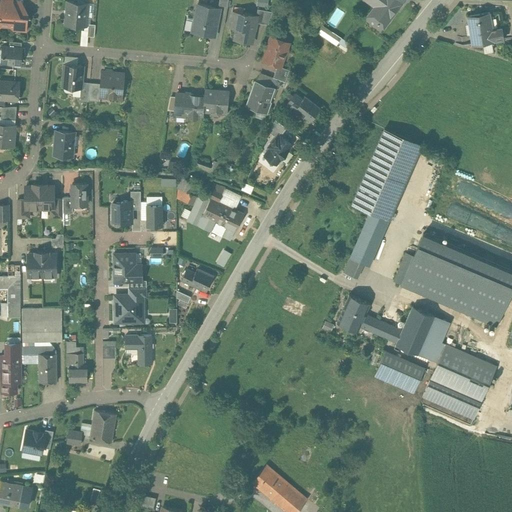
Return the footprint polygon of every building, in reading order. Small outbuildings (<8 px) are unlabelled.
[(366,0),(380,10),(387,0),(366,0)] [(387,0),(380,10),(373,19),(378,23),(377,24),(379,25),(379,24),(382,26),(387,20),(388,21),(393,15),(392,15),(398,7),(398,8),(401,4),(401,3),(403,0),(387,0)] [(88,3),(68,1),(65,24),(86,26),(88,3)] [(24,6),(0,3),(0,15),(1,17),(0,25),(14,26),(14,28),(23,29),(24,28),(25,20),(24,19),(23,19),(24,6)] [(220,8),(197,4),(192,31),(215,36),(220,8)] [(273,11),(258,8),(257,15),(255,22),(268,25),(273,11)] [(257,15),(233,11),(230,26),(237,28),(235,40),(252,43),(255,22),(257,15)] [(490,12),(467,16),(472,45),(504,39),(502,28),(496,29),(495,27),(492,28),(490,12)] [(318,34),(337,44),(342,35),(323,25),(318,34)] [(279,39),(271,36),(269,43),(269,44),(263,61),(277,66),(280,67),(280,66),(285,55),(287,54),(288,50),(287,48),(289,42),(287,42),(286,39),(281,38),(279,39)] [(9,47),(3,46),(0,48),(0,53),(2,56),(2,62),(21,64),(22,48),(21,48),(9,47)] [(84,66),(64,65),(62,86),(81,88),(82,88),(82,82),(84,66)] [(290,70),(280,66),(280,67),(277,66),(273,77),(286,81),(290,70)] [(112,73),(111,72),(108,71),(106,72),(102,72),(101,83),(100,96),(101,96),(122,98),(124,74),(112,73)] [(286,81),(273,77),(271,83),(284,87),(286,81)] [(19,83),(0,81),(0,97),(5,98),(18,99),(19,83)] [(275,88),(255,81),(247,105),(267,113),(271,102),(270,102),(275,88)] [(90,82),(82,82),(82,88),(81,88),(80,101),(88,102),(89,100),(90,82)] [(101,83),(90,82),(89,100),(100,101),(101,96),(100,96),(101,83)] [(229,92),(206,90),(205,96),(204,111),(212,111),(213,114),(219,114),(221,112),(227,113),(229,92)] [(205,96),(177,93),(175,113),(188,114),(188,116),(190,118),(196,119),(198,117),(198,116),(203,116),(204,111),(205,96)] [(303,99),(295,93),(287,103),(295,109),(310,121),(321,107),(305,96),(303,99)] [(4,106),(2,107),(1,119),(16,120),(17,106),(4,106)] [(287,128),(275,119),(269,132),(276,137),(278,134),(281,136),(287,128)] [(87,123),(72,121),(71,128),(86,130),(87,123)] [(15,124),(0,123),(0,145),(13,146),(15,124)] [(371,210),(390,218),(423,142),(386,126),(372,158),(353,202),(371,210)] [(73,131),(56,130),(55,135),(56,135),(55,143),(54,143),(53,154),(61,154),(61,155),(73,156),(74,144),(72,144),(73,131)] [(281,136),(278,134),(276,137),(269,147),(270,148),(265,155),(268,157),(268,162),(273,161),(277,164),(281,158),(282,159),(288,150),(287,150),(292,144),(281,136)] [(235,151),(227,152),(228,159),(236,158),(235,151)] [(213,172),(216,171),(219,161),(215,160),(212,166),(197,160),(195,165),(213,172)] [(225,165),(223,172),(231,175),(234,168),(225,165)] [(218,171),(216,178),(231,184),(234,177),(218,171)] [(195,181),(182,176),(178,186),(178,188),(177,203),(192,209),(200,192),(192,189),(195,181)] [(226,187),(211,182),(205,195),(211,198),(211,197),(219,201),(226,187)] [(246,182),(243,189),(251,193),(254,186),(246,182)] [(87,205),(86,183),(72,183),(73,196),(73,205),(87,205)] [(36,184),(36,186),(26,186),(26,199),(26,208),(29,208),(40,208),(40,184),(36,184)] [(54,199),(54,186),(43,186),(43,184),(40,184),(40,208),(51,208),(54,208),(54,199)] [(242,195),(226,187),(219,201),(224,203),(235,209),(242,195)] [(205,195),(200,192),(192,209),(187,220),(211,231),(211,230),(216,222),(215,221),(224,203),(219,201),(211,197),(211,198),(205,195)] [(73,205),(73,196),(63,197),(63,199),(63,212),(73,212),(73,205)] [(26,208),(26,199),(18,199),(18,217),(29,217),(29,208),(26,208)] [(63,199),(54,199),(54,208),(51,208),(51,217),(64,217),(63,212),(63,199)] [(134,223),(133,199),(120,199),(120,202),(112,202),(112,221),(120,220),(120,223),(134,223)] [(235,209),(224,203),(215,221),(216,222),(211,230),(223,236),(230,239),(234,231),(235,231),(244,213),(235,209)] [(0,219),(9,219),(9,204),(0,204),(0,219)] [(147,225),(162,225),(162,204),(147,205),(147,225)] [(371,210),(351,257),(369,265),(390,218),(371,210)] [(166,230),(176,230),(177,212),(163,212),(163,216),(166,216),(166,230)] [(511,286),(511,269),(423,232),(400,286),(495,326),(511,286)] [(56,237),(52,237),(52,244),(64,244),(64,233),(58,233),(56,237)] [(164,255),(163,246),(147,246),(147,256),(164,255)] [(217,262),(225,265),(231,252),(223,248),(217,262)] [(110,250),(110,266),(137,266),(137,250),(110,250)] [(39,251),(39,253),(28,253),(28,275),(42,275),(42,251),(39,251)] [(56,275),(56,253),(46,253),(46,251),(42,251),(42,275),(56,275)] [(79,253),(70,253),(70,262),(79,262),(79,253)] [(20,264),(8,264),(8,276),(20,275),(20,264)] [(110,266),(110,282),(137,282),(137,266),(110,266)] [(214,276),(197,268),(195,273),(186,269),(182,279),(190,283),(207,291),(214,276)] [(8,276),(0,275),(0,288),(7,288),(8,317),(21,316),(20,288),(20,275),(8,276)] [(191,296),(177,289),(177,297),(188,302),(191,296)] [(114,293),(114,321),(144,321),(144,293),(114,293)] [(370,303),(349,294),(337,322),(358,331),(360,326),(373,332),(379,319),(366,313),(370,303)] [(446,321),(412,306),(402,329),(397,342),(396,344),(430,358),(446,321)] [(62,307),(22,308),(23,345),(36,345),(36,354),(39,354),(39,353),(56,353),(56,349),(49,340),(62,340),(62,333),(62,307)] [(402,329),(379,319),(373,332),(397,342),(402,329)] [(20,344),(20,320),(16,320),(16,342),(8,343),(8,345),(20,344)] [(325,321),(324,327),(332,329),(333,323),(325,321)] [(152,363),(152,335),(126,335),(126,348),(138,348),(138,363),(152,363)] [(497,366),(445,343),(423,395),(475,417),(497,366)] [(8,345),(8,355),(1,355),(2,382),(2,392),(16,392),(16,382),(21,382),(21,355),(21,354),(20,344),(8,345)] [(23,345),(23,354),(36,354),(36,345),(23,345)] [(116,345),(103,345),(103,357),(116,357),(116,345)] [(74,346),(67,346),(67,365),(69,365),(84,365),(84,364),(84,352),(74,352),(74,346)] [(424,367),(386,350),(376,374),(414,391),(424,367)] [(56,353),(39,353),(39,354),(39,362),(39,381),(57,381),(56,353)] [(36,354),(23,354),(23,363),(39,362),(39,354),(36,354)] [(84,365),(69,365),(69,381),(88,381),(88,364),(84,364),(84,365)] [(117,413),(94,410),(90,438),(112,442),(117,413)] [(35,431),(27,429),(23,449),(41,453),(43,447),(45,433),(42,432),(35,430),(35,431)] [(54,431),(45,429),(45,433),(43,447),(50,448),(54,431)] [(82,432),(69,430),(68,442),(80,444),(82,432)] [(294,511),(306,498),(266,464),(252,481),(288,511),(294,511)] [(22,486),(7,483),(7,482),(0,480),(0,499),(19,503),(22,486)] [(150,496),(144,495),(141,507),(147,508),(150,496)] [(156,498),(150,496),(147,508),(153,510),(156,498)]
